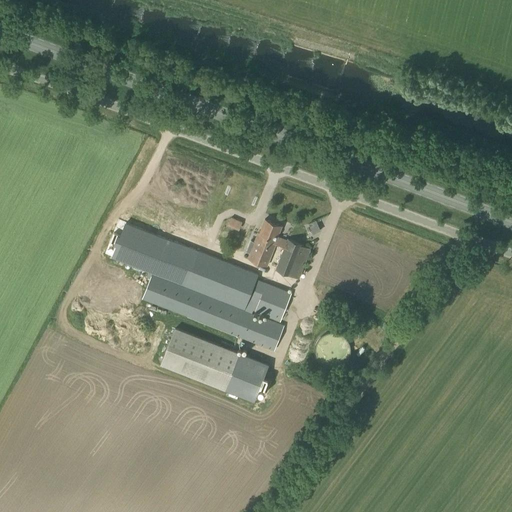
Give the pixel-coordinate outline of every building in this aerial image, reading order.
[(231,218),(228,224),(239,229),(242,222),(231,218)] [(251,241),(247,252),(250,253),(248,258),(267,265),(276,243),(284,246),(276,270),(299,279),(311,249),(301,245),(301,244),(288,238),(287,240),(278,236),(282,226),(265,220),(259,233),(258,233),(255,242),(251,241)] [(126,223),(121,235),(119,234),(115,244),(117,245),(113,256),(184,285),(198,252),(126,223)] [(218,257),(216,263),(208,282),(250,299),(245,310),(152,274),(143,298),(274,350),(284,325),(252,313),(253,311),(255,311),(280,322),(292,293),(228,267),(230,262),(218,257)] [(255,400),(268,365),(175,328),(161,363),(255,400)]
